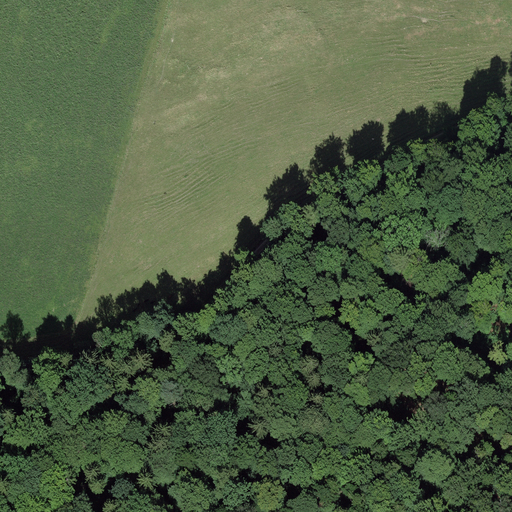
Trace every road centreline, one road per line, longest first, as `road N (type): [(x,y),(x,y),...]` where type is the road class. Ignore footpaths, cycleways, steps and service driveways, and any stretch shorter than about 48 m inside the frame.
road 1 (track): [(511,105),(398,157),(291,221),(239,269),(139,403),(43,469),(0,478)]
road 2 (track): [(329,511),(367,455),(466,393),(511,377)]
